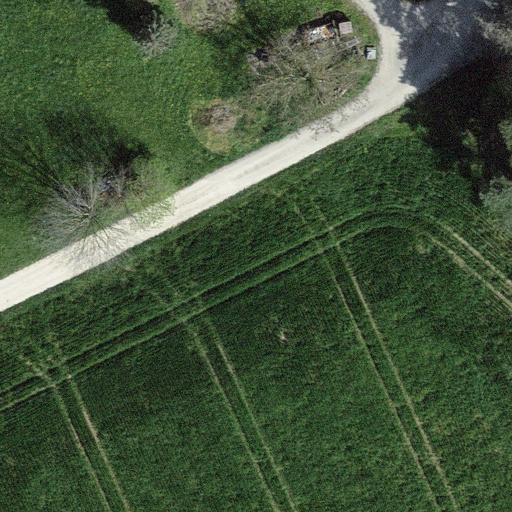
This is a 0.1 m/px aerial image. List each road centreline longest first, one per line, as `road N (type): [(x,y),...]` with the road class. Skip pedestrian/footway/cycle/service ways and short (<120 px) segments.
road 1 (track): [(0,301),(399,100)]
road 2 (track): [(501,0),(478,43),(399,100)]
